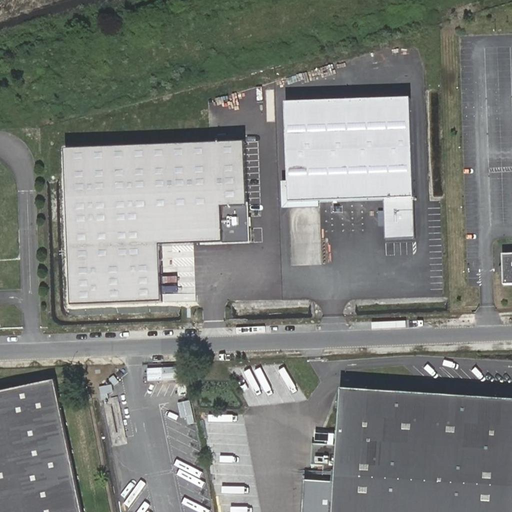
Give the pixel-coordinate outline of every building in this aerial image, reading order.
[(416,239),(411,99),(286,104),(289,204),(384,200),(386,240),(416,239)] [(246,143),(67,149),(72,306),(165,303),(163,244),(249,241),(246,143)] [(511,285),(511,254),(503,255),(504,285),(511,285)] [(80,511),(50,380),(0,391),(0,511),(80,511)] [(511,511),(511,400),(342,389),(338,446),(313,445),(312,466),(324,467),(323,479),(336,480),(333,511),(511,511)] [(187,402),(163,408),(170,442),(189,438),(185,421),(191,419),(187,402)]
